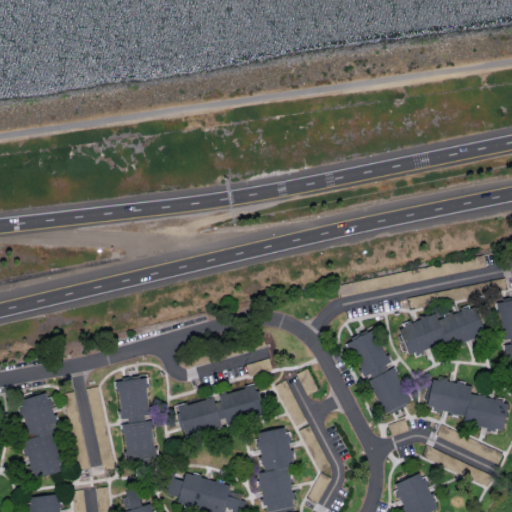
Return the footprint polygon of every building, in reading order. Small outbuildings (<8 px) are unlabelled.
[(386,288),(385,276),(350,279),(351,291),(386,288)] [(511,298),(495,301),(501,341),(503,341),(509,380),(511,379),(511,298)] [(483,332),(474,305),(435,317),(434,312),(396,324),(407,356),(483,332)] [(344,341),(382,413),(409,399),(390,363),(390,364),(371,327),(344,341)] [(272,368),(268,356),(245,363),(249,375),(272,368)] [(297,371),(305,393),(316,389),(308,367),(297,371)] [(154,456),(149,416),(144,376),(114,380),(119,420),(125,460),(154,456)] [(501,430),(507,400),(469,392),(470,384),(429,376),(423,407),(463,415),(461,422),(501,430)] [(291,425),(303,420),(287,379),(275,384),(291,425)] [(87,386),(89,413),(101,413),(99,385),(87,386)] [(258,417),(254,386),(214,392),(215,397),(175,403),(179,436),(223,430),(221,422),(258,417)] [(74,390),(61,392),(74,464),(87,461),(74,390)] [(63,470),(45,392),(13,399),(30,478),(63,470)] [(387,424),(391,435),(407,429),(403,418),(387,424)] [(298,428),(318,470),(328,465),(309,423),(298,428)] [(502,452),(441,423),(436,434),(497,463),(502,452)] [(295,511),(285,466),(293,464),(284,425),(253,431),(261,470),(255,472),(263,511),(295,511)] [(422,455),(484,484),(489,473),(427,444),(422,455)] [(431,511),(431,510),(436,508),(420,471),(391,483),(404,511),(431,511)] [(201,511),(224,511),(225,509),(234,511),(241,511),(246,496),(227,491),(229,484),(183,472),(181,479),(168,476),(163,492),(175,495),(173,504),(201,511)] [(329,476),(318,472),(307,497),(318,502),(329,476)] [(96,486),(97,511),(110,511),(108,485),(96,486)] [(152,511),(151,502),(140,504),(136,487),(121,491),(126,511),(121,511),(152,511)] [(58,511),(57,493),(27,495),(27,511),(58,511)]
